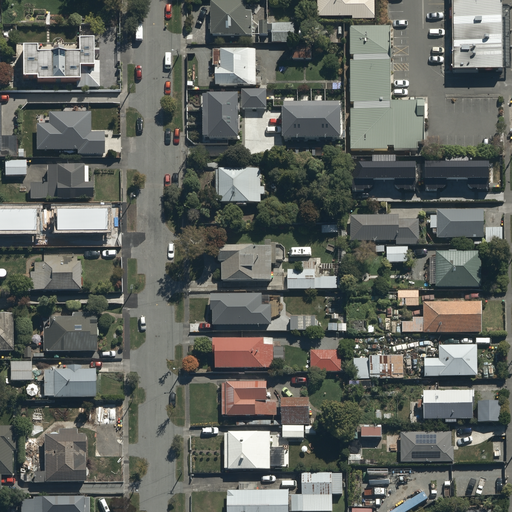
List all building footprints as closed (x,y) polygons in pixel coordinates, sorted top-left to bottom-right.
[(317,0),(317,21),(353,21),(353,22),(375,22),(374,0),(317,0)] [(452,0),(453,73),(499,72),(503,72),(501,0),(452,0)] [(247,6),(212,6),(212,41),(252,41),(252,39),(267,39),(267,26),(253,25),(253,15),(247,15),(247,6)] [(272,32),(273,46),(294,45),(294,26),(269,27),(269,32),(272,32)] [(392,29),(349,29),(349,155),(389,155),(389,151),(395,151),(395,154),(418,154),(418,148),(425,148),(425,106),(392,106),(392,96),(392,29)] [(54,57),(38,57),(38,50),(24,50),(24,82),(38,82),(38,84),(76,84),(76,87),(99,87),(99,60),(94,60),(94,43),(80,43),(80,57),(64,57),(64,49),(54,49),(54,57)] [(257,53),(222,53),(222,72),(216,72),(216,89),(257,89),(257,87),(262,87),(262,78),(257,78),(257,53)] [(266,90),(242,90),(242,108),(266,108),(266,90)] [(204,93),(205,140),(238,140),(238,93),(204,93)] [(282,139),(340,139),(339,105),(281,105),(282,139)] [(0,161),(6,161),(21,161),(21,141),(1,141),(1,109),(0,108),(0,161)] [(49,123),(37,123),(37,149),(78,149),(78,153),(105,153),(104,131),(91,131),(91,111),(49,111),(49,123)] [(304,140),(284,140),(284,157),(304,156),(304,140)] [(395,190),(416,190),(416,161),(353,161),(353,191),(373,191),(373,180),(395,180),(395,190)] [(489,161),(425,161),(425,190),(446,190),(446,180),(468,179),(468,189),(489,189),(489,161)] [(27,179),(27,164),(21,164),(21,162),(5,162),(6,179),(27,179)] [(31,188),(31,204),(95,204),(95,188),(89,188),(89,171),(49,171),(48,189),(31,188)] [(261,189),(261,172),(216,173),(217,207),(236,206),(236,208),(247,208),(246,206),(261,205),(261,198),(266,198),(266,189),(261,189)] [(0,230),(12,230),(12,210),(10,210),(10,205),(0,205),(0,230)] [(29,211),(24,211),(24,209),(14,209),(14,219),(24,219),(24,218),(36,219),(36,212),(29,212),(29,211)] [(431,233),(438,233),(437,241),(486,242),(486,247),(503,247),(503,231),(484,231),(485,215),(438,214),(438,221),(431,220),(431,233)] [(38,247),(91,246),(90,219),(42,220),(43,226),(26,227),(27,233),(38,233),(38,247)] [(420,248),(419,223),(399,223),(399,220),(351,220),(351,244),(397,243),(397,248),(420,248)] [(112,234),(94,235),(94,238),(92,238),(93,247),(120,246),(119,238),(112,238),(112,234)] [(271,248),(271,244),(265,244),(265,250),(222,250),(222,287),(273,286),(272,268),(276,268),(276,248),(271,248)] [(408,250),(387,250),(387,267),(408,266),(408,250)] [(481,257),(437,257),(437,291),(481,291),(481,257)] [(63,261),(63,259),(44,259),(44,268),(31,268),(31,277),(31,295),(82,295),(82,267),(77,267),(77,261),(63,261)] [(315,293),(315,282),(316,270),(316,265),(302,265),(301,273),(288,273),(289,293),(315,293)] [(315,282),(315,293),(346,293),(346,280),(321,280),(321,282),(315,282)] [(261,293),(210,293),(210,310),(212,310),(212,324),(271,324),(271,304),(261,304),(261,293)] [(420,294),(398,293),(398,309),(419,309),(420,294)] [(424,306),(424,321),(413,322),(413,326),(403,326),(403,336),(424,336),(424,337),(483,336),(483,305),(424,306)] [(43,316),(30,315),(29,329),(42,329),(43,316)] [(332,334),(347,334),(347,318),(338,317),(338,328),(328,328),(328,332),(332,332),(332,334)] [(0,356),(14,356),(14,319),(0,318),(0,356)] [(98,356),(97,319),(74,319),(74,322),(51,322),(51,333),(44,333),(45,357),(98,356)] [(292,335),(316,335),(315,319),(291,320),(292,335)] [(265,344),(214,344),(214,373),(274,373),(274,349),(265,349),(265,344)] [(439,362),(425,362),(425,381),(478,381),(478,350),(439,349),(439,362)] [(341,353),(311,354),(312,375),(342,374),(341,353)] [(404,361),(353,361),(353,382),(404,382),(404,361)] [(11,362),(11,384),(33,384),(32,362),(11,362)] [(82,370),(68,370),(68,374),(45,373),(45,399),(54,399),(54,401),(95,402),(95,374),(82,374),(82,370)] [(268,386),(223,385),(222,419),(256,420),(256,417),(277,417),(277,402),(267,402),(268,386)] [(473,394),(424,394),(424,423),(446,423),(446,426),(456,426),(456,424),(473,424),(473,394)] [(117,427),(116,404),(94,405),(95,428),(117,427)] [(310,404),(282,404),(282,427),(310,427),(310,404)] [(502,406),(478,406),(478,426),(502,426),(502,406)] [(382,428),(361,428),(362,440),(383,440),(382,428)] [(0,495),(1,496),(1,478),(13,478),(12,454),(17,454),(17,430),(0,429),(0,495)] [(46,446),(38,446),(39,477),(35,477),(35,488),(88,486),(86,439),(78,439),(78,433),(67,433),(67,440),(46,441),(46,446)] [(271,435),(225,436),(225,472),(271,471),(271,467),(284,467),(284,449),(271,449),(271,435)] [(452,436),(402,436),(402,466),(455,466),(455,451),(452,451),(452,436)] [(369,467),(349,467),(349,492),(352,492),(352,507),(367,507),(367,491),(359,491),(359,482),(369,482),(369,467)] [(290,499),(289,499),(289,511),(332,511),(332,499),(343,499),(342,476),(301,477),(302,499),(290,499)] [(423,509),(423,479),(377,478),(376,508),(423,509)] [(289,511),(289,499),(289,493),(257,493),(257,485),(240,485),(240,493),(228,494),(228,511),(289,511)] [(90,511),(91,500),(34,500),(34,503),(22,503),(22,511),(90,511)]
